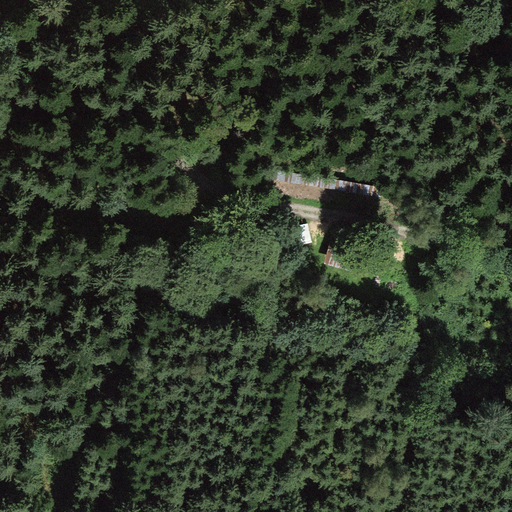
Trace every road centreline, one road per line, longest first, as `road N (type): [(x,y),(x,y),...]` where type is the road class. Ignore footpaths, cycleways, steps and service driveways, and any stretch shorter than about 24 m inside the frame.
road 1 (track): [(0,201),(228,180),(511,264)]
road 2 (track): [(0,44),(228,180)]
